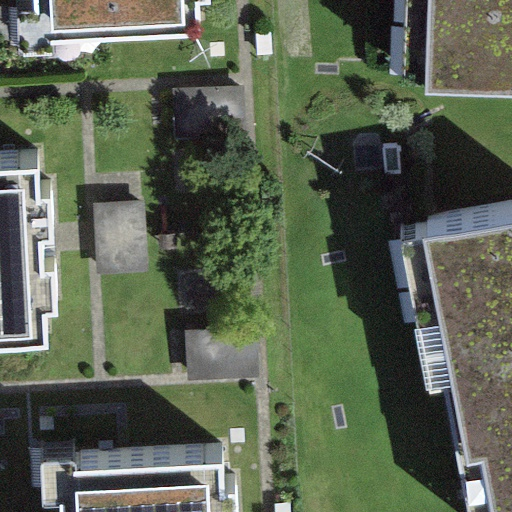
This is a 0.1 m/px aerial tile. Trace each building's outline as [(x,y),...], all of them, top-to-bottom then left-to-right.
[(196,0),(19,0),(22,37),(199,26),(196,0)] [(511,0),(412,0),(413,68),(511,67),(511,0)] [(249,136),(247,85),(173,87),(175,138),(249,136)] [(0,343),(57,339),(43,151),(0,154),(0,343)] [(151,263),(146,204),(109,207),(115,266),(151,263)] [(511,511),(511,213),(400,239),(464,511),(511,511)] [(260,374),(256,329),(177,336),(181,381),(260,374)] [(231,511),(228,447),(59,458),(62,511),(231,511)]
